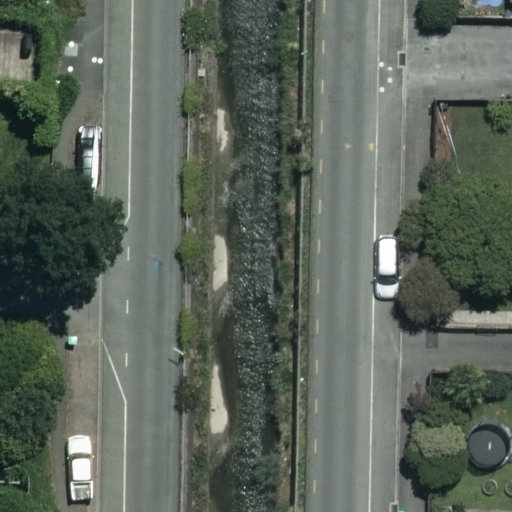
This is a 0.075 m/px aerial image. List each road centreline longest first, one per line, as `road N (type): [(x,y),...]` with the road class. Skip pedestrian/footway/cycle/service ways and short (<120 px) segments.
road 1 (residential): [(356,58),(342,511)]
road 2 (residential): [(154,296),(158,0)]
road 3 (residential): [(151,511),(154,296)]
road 4 (residential): [(511,60),(356,58)]
road 5 (residential): [(0,289),(154,296)]
